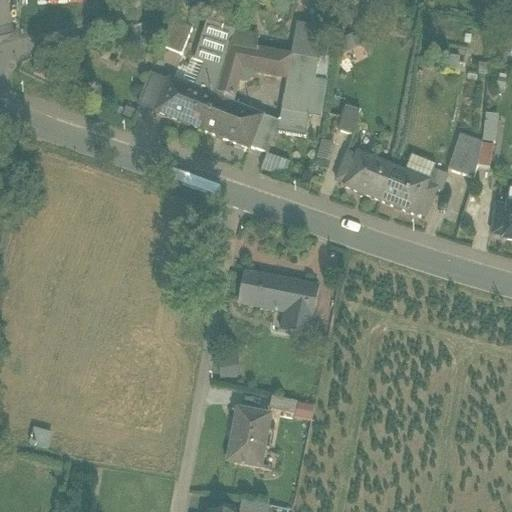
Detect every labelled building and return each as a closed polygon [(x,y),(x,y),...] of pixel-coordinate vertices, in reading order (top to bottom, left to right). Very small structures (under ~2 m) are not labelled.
[(213,15),(210,26),(234,33),(237,23),(213,15)] [(161,49),(182,57),(192,31),(171,23),(161,49)] [(231,47),(234,33),(210,26),(208,25),(195,63),(206,67),(223,74),(231,47)] [(299,31),(294,59),(293,61),(301,62),(317,65),(322,36),(299,31)] [(223,74),(216,99),(233,106),(235,99),(234,99),(239,83),(245,84),(252,81),(254,75),(277,80),(282,57),(231,47),(223,74)] [(277,80),(294,83),(297,72),(298,73),(301,62),(293,61),(294,59),(282,57),(277,80)] [(317,65),(301,62),(298,73),(297,72),(294,83),(294,84),(293,84),(291,95),(320,101),(322,102),(325,80),(328,68),(317,65)] [(29,80),(44,86),(51,69),(36,63),(29,80)] [(216,99),(223,74),(206,67),(196,92),(216,99)] [(202,134),(216,99),(196,92),(168,81),(155,115),(202,134)] [(286,94),(283,111),(306,116),(309,117),(316,119),(320,101),(291,95),(286,94)] [(263,118),(233,106),(216,99),(202,134),(250,152),(251,149),(263,118)] [(346,110),(338,133),(354,138),(361,115),(346,110)] [(276,133),(306,140),(309,117),(306,116),(283,111),(280,125),(276,133)] [(485,115),(481,145),(493,148),(495,148),(498,117),(485,115)] [(276,133),(280,125),(263,118),(251,149),(267,156),(276,133)] [(474,181),(478,168),(481,145),(460,138),(448,173),(474,181)] [(317,161),(329,164),(334,147),(322,144),(317,161)] [(493,148),(481,145),(478,168),(489,170),(493,148)] [(344,190),(380,204),(393,170),(358,156),(357,158),(347,155),(336,183),(345,187),(344,190)] [(290,164),(267,156),(262,172),(284,180),(290,164)] [(412,158),(405,175),(429,184),(434,172),(436,167),(412,158)] [(428,187),(429,184),(405,175),(393,170),(380,204),(415,219),(417,216),(426,220),(437,192),(437,191),(428,187)] [(429,184),(428,187),(437,191),(437,192),(441,194),(447,178),(434,172),(429,184)] [(501,242),(511,244),(511,206),(507,206),(507,209),(497,207),(492,238),(502,239),(501,242)] [(290,336),(309,339),(319,292),(245,278),(239,307),(294,318),(290,336)] [(267,410),(293,415),(296,404),(269,399),(267,410)] [(298,405),(295,418),(311,421),(314,407),(298,405)] [(230,463),(261,469),(270,418),(239,412),(230,463)] [(49,450),(52,434),(33,430),(30,446),(49,450)]
